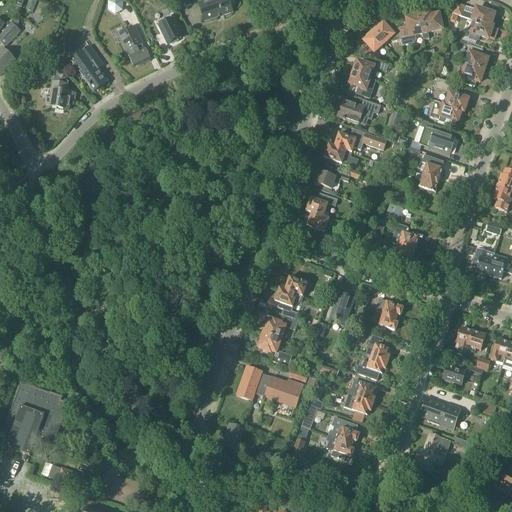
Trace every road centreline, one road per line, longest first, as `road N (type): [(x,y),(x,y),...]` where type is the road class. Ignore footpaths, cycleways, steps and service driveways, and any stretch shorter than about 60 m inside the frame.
road 1 (residential): [(386,484),(197,471),(189,449),(262,236)]
road 2 (residential): [(33,170),(101,111),(146,85),(225,49),(323,19)]
road 3 (residential): [(262,236),(328,48),(323,19)]
road 4 (residential): [(447,299),(262,236)]
road 5 (residential): [(386,484),(447,299)]
road 6 (residential): [(447,299),(450,264),(490,137)]
